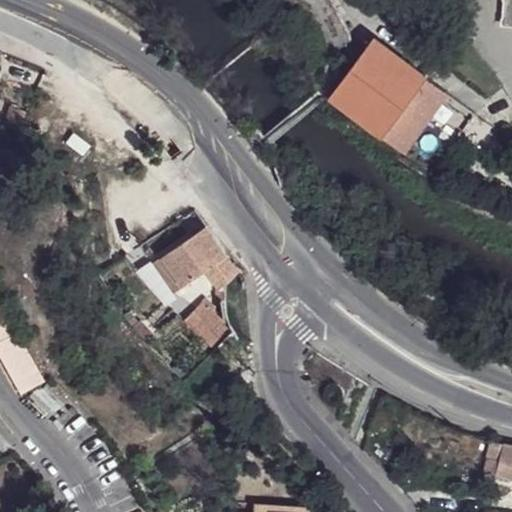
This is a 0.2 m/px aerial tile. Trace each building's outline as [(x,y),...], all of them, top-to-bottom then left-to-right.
[(511,0),(509,0),(510,0),(507,0),(503,0),(503,18),(511,18),(511,0)] [(428,78),(375,39),(350,73),(331,98),(384,137),(428,78)] [(404,153),(449,93),(428,78),(384,137),(404,153)] [(450,95),(435,112),(459,132),(474,115),(450,95)] [(206,227),(165,257),(185,285),(206,270),(214,280),(234,266),(206,227)] [(153,265),(173,294),(185,285),(165,257),(153,265)] [(235,266),(234,266),(214,280),(211,282),(219,292),(226,287),(232,282),(240,273),(235,266)] [(0,300),(0,357),(21,394),(45,381),(0,300)] [(202,302),(185,321),(214,351),(232,333),(202,302)] [(379,409),(371,430),(383,435),(392,414),(379,409)] [(492,441),(488,460),(499,463),(511,466),(511,445),(505,444),(492,441)] [(511,466),(499,463),(496,476),(511,479),(511,466)]
